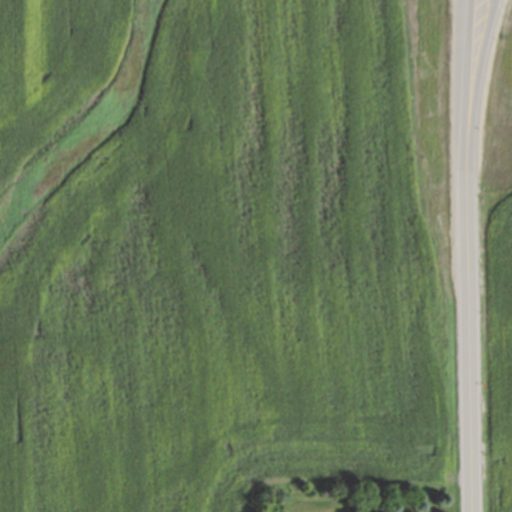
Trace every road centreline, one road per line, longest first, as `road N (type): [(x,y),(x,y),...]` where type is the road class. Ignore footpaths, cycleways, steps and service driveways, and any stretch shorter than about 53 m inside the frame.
road 1 (secondary): [(471,511),(466,144)]
road 2 (secondary): [(466,144),(492,0)]
road 3 (secondary): [(469,0),(466,144)]
